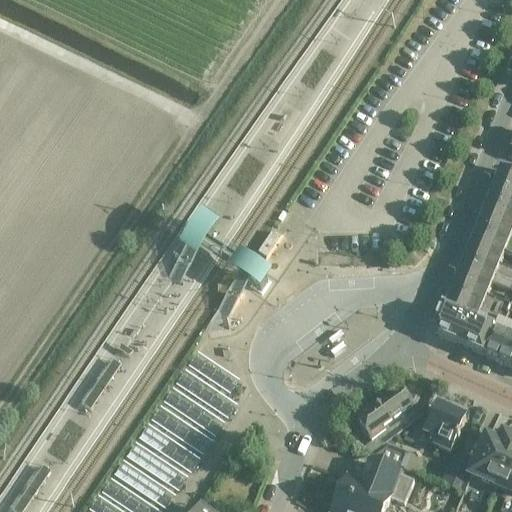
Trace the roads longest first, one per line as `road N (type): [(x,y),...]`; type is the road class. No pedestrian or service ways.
road 1 (track): [(0,422),(289,0)]
road 2 (residential): [(397,347),(511,88)]
road 3 (residential): [(275,511),(323,405),(397,347)]
road 4 (tertiary): [(511,400),(397,347)]
